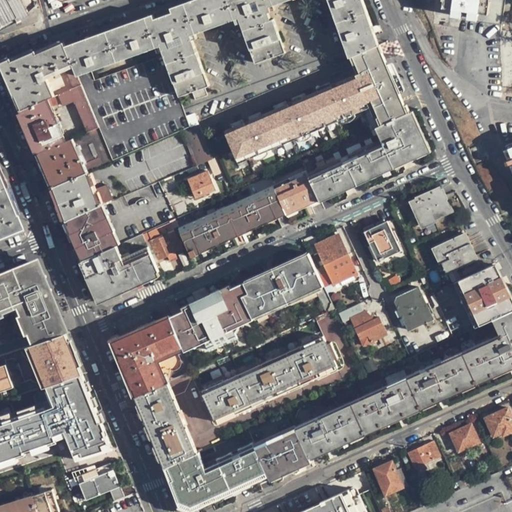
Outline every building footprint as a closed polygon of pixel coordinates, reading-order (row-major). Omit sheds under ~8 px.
[(0,0),(0,25),(17,17),(19,20),(28,15),(20,0),(0,0)] [(330,0),(346,43),(375,30),(364,0),(192,0),(66,45),(79,74),(161,45),(180,95),(210,84),(192,33),(240,16),(257,61),(286,50),(275,18),(271,19),(268,11),(272,9),(270,5),(284,0),(330,0)] [(444,0),(444,6),(489,12),(490,0),(444,0)] [(375,30),(346,43),(350,56),(380,43),(375,30)] [(37,53),(36,50),(31,52),(12,60),(11,58),(9,59),(1,62),(21,109),(82,84),(79,74),(66,45),(65,41),(61,42),(37,53)] [(385,50),(381,43),(380,43),(350,56),(355,69),(385,55),(383,51),(385,50)] [(510,55),(471,50),(468,71),(503,76),(503,85),(511,86),(511,65),(509,66),(510,55)] [(375,113),(405,99),(401,92),(389,62),(385,55),(355,69),(357,73),(240,125),(243,133),(233,137),(242,157),(251,154),(253,158),(259,155),(261,153),(270,149),(273,149),(279,147),(277,142),(292,135),(294,140),(302,137),(304,134),(312,131),(315,131),(321,128),(319,123),(334,116),(336,121),(344,118),(346,115),(354,112),(357,112),(364,108),(362,104),(370,101),(372,105),(375,113)] [(391,61),(389,62),(401,92),(404,90),(406,86),(395,63),(391,61)] [(76,98),(89,131),(100,126),(82,84),(21,109),(40,152),(43,151),(65,141),(62,133),(63,132),(52,103),(58,101),(60,105),(76,98)] [(375,113),(380,125),(410,111),(412,111),(408,103),(407,104),(405,99),(375,113)] [(416,124),(410,111),(380,125),(378,126),(386,144),(311,178),(320,198),(328,194),(327,192),(344,184),(346,186),(370,175),(369,173),(385,166),(387,167),(395,164),(394,162),(401,159),(403,160),(427,149),(424,142),(425,140),(418,123),(416,124)] [(319,123),(321,128),(336,121),(334,116),(319,123)] [(184,127),(199,164),(214,157),(199,121),(184,127)] [(230,130),(233,137),(243,133),(240,125),(230,130)] [(277,142),(279,147),(294,140),(292,135),(277,142)] [(54,176),(58,184),(88,170),(74,137),(65,141),(43,151),(47,158),(43,160),(51,178),(54,176)] [(484,159),(478,145),(471,148),(476,162),(484,159)] [(96,188),(89,170),(88,170),(58,184),(54,185),(67,218),(68,220),(73,216),(102,204),(114,199),(108,184),(96,188)] [(198,196),(217,188),(209,170),(191,178),(198,196)] [(298,208),(320,198),(311,178),(308,170),(276,184),(287,210),(296,206),(298,208)] [(0,235),(22,226),(17,213),(15,213),(0,177),(0,235)] [(276,184),(180,227),(193,256),(289,213),(287,210),(276,184)] [(446,198),(445,196),(440,186),(418,196),(419,199),(415,201),(419,212),(421,211),(426,223),(438,217),(436,214),(451,207),(447,198),(446,198)] [(68,220),(84,260),(119,244),(102,204),(73,216),(68,220)] [(298,211),(298,208),(296,206),(287,210),(289,213),(290,215),(298,211)] [(389,220),(367,230),(380,259),(402,249),(389,220)] [(174,225),(173,223),(150,231),(154,239),(152,240),(160,258),(170,254),(170,252),(176,250),(183,246),(174,225)] [(116,290),(160,270),(144,232),(119,244),(84,260),(100,298),(116,291),(116,290)] [(478,259),(465,232),(435,247),(448,272),(478,259)] [(335,282),(354,274),(358,272),(340,233),(317,243),(335,282)] [(276,271),(247,284),(250,291),(244,294),(252,312),(274,302),(275,304),(302,293),(301,289),(314,284),(327,312),(336,308),(320,275),(317,268),(312,256),(284,268),(283,265),(275,268),(276,271)] [(176,272),(171,258),(161,262),(167,276),(176,272)] [(384,263),(379,265),(384,275),(389,273),(384,263)] [(511,309),(511,298),(495,263),(461,279),(482,323),(496,317),(511,309)] [(325,264),(317,268),(320,275),(327,271),(325,264)] [(22,266),(0,275),(0,316),(18,310),(25,331),(59,319),(40,273),(33,275),(30,267),(23,269),(22,266)] [(399,274),(390,280),(393,286),(402,281),(399,274)] [(246,281),(172,315),(184,345),(205,336),(209,344),(211,350),(238,338),(235,332),(234,329),(236,328),(234,322),(253,314),(252,312),(244,294),(250,291),(247,284),(246,281)] [(420,286),(399,296),(397,301),(410,328),(427,320),(429,323),(434,320),(433,317),(435,316),(420,286)] [(369,334),(372,341),(388,334),(380,315),(375,317),(367,309),(352,316),(361,337),(369,334)] [(504,335),(414,375),(425,401),(436,396),(438,399),(464,388),(463,384),(492,371),(494,374),(511,366),(511,309),(496,317),(504,335)] [(240,324),(255,318),(253,314),(234,322),(236,328),(234,329),(235,332),(240,324)] [(172,315),(114,341),(137,395),(138,395),(168,382),(159,363),(161,355),(184,345),(172,315)] [(30,344),(63,333),(59,319),(25,331),(30,344)] [(29,345),(40,374),(51,371),(53,375),(79,367),(65,332),(63,333),(30,344),(29,345)] [(364,345),(372,341),(369,334),(361,337),(364,345)] [(199,343),(209,344),(205,336),(184,345),(186,348),(199,343)] [(277,361),(275,358),(255,367),(256,370),(244,376),(242,373),(205,390),(208,397),(205,399),(211,414),(215,412),(219,420),(256,403),(255,401),(267,396),(268,398),(289,389),(288,387),(301,381),(302,383),(339,367),(335,358),(339,356),(332,341),(328,343),(325,336),(288,352),(289,355),(277,361)] [(288,352),(275,358),(277,361),(289,355),(288,352)] [(3,382),(10,380),(5,363),(0,364),(0,387),(4,386),(3,382)] [(42,379),(45,387),(82,374),(79,367),(53,375),(42,379)] [(255,367),(242,373),(244,376),(256,370),(255,367)] [(40,374),(42,379),(53,375),(51,371),(40,374)] [(414,375),(409,377),(420,403),(425,401),(414,375)] [(300,409),(295,419),(298,425),(310,453),(324,446),(326,449),(352,438),(351,435),(381,421),(383,424),(408,413),(406,409),(420,403),(409,377),(321,416),(315,403),(300,409)] [(0,391),(13,387),(10,380),(3,382),(4,386),(0,387),(0,391)] [(198,451),(170,381),(168,382),(138,395),(166,465),(187,456),(191,454),(198,451)] [(289,389),(302,383),(301,381),(288,387),(289,389)] [(75,402),(68,382),(39,391),(46,413),(75,402)] [(32,407),(28,393),(18,396),(19,400),(7,404),(10,412),(0,415),(8,441),(10,440),(19,437),(19,439),(29,435),(26,424),(29,423),(25,409),(32,407)] [(502,430),(511,425),(511,416),(511,415),(511,410),(510,406),(487,417),(495,435),(502,431),(502,430)] [(481,441),(476,428),(473,423),(452,432),(460,450),(481,441)] [(298,425),(258,443),(270,474),(311,455),(310,453),(298,425)] [(511,432),(511,425),(502,430),(502,431),(504,436),(511,432)] [(481,426),(476,428),(481,441),(487,438),(481,426)] [(20,442),(19,439),(19,437),(10,440),(11,445),(20,442)] [(416,466),(418,466),(425,463),(442,455),(435,440),(410,451),(416,466)] [(239,471),(258,462),(253,451),(250,453),(248,448),(245,450),(243,446),(244,446),(243,444),(240,442),(238,444),(238,445),(220,453),(223,462),(225,462),(229,472),(238,469),(239,471)] [(191,454),(187,456),(192,468),(186,470),(191,484),(188,485),(192,495),(200,492),(201,494),(212,490),(211,488),(219,485),(215,475),(213,475),(206,457),(213,454),(209,446),(198,451),(191,454)] [(394,460),(377,467),(387,494),(410,484),(403,466),(398,468),(394,460)] [(426,468),(425,463),(418,466),(420,471),(426,468)] [(90,471),(88,467),(73,473),(84,501),(112,489),(102,466),(90,471)] [(335,486),(338,493),(343,505),(357,500),(370,494),(361,474),(335,486)] [(0,511),(60,511),(53,490),(34,496),(25,499),(0,506),(0,511)] [(212,490),(201,494),(204,500),(214,496),(212,490)] [(358,504),(357,500),(343,505),(338,493),(334,495),(341,511),(358,504)]
